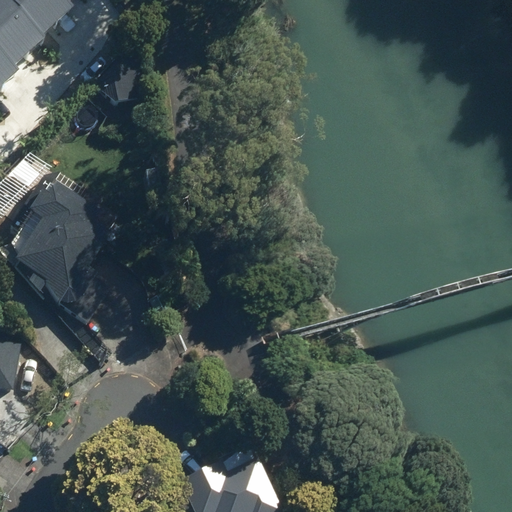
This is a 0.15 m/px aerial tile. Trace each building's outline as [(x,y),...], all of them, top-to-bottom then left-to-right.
[(0,0),(0,86),(20,68),(15,62),(45,36),(42,33),(74,5),(69,0),(0,0)] [(149,96),(117,64),(89,92),(121,124),(149,96)] [(88,285),(121,305),(136,324),(148,322),(138,278),(96,252),(112,225),(82,206),(77,214),(53,199),(46,211),(31,202),(19,222),(32,230),(16,256),(6,246),(0,252),(0,262),(52,309),(60,299),(74,308),(88,285)] [(0,386),(13,389),(21,343),(0,340),(0,386)] [(277,511),(254,462),(222,477),(219,469),(179,488),(190,511),(277,511)]
